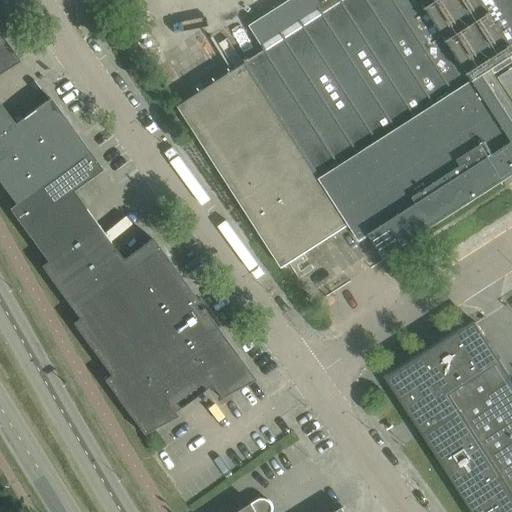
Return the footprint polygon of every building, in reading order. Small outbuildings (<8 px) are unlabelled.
[(112,0),(129,26),(146,15),(136,0),(112,0)] [(0,74),(20,62),(0,35),(0,74)] [(123,260),(73,192),(102,171),(50,99),(15,125),(0,104),(0,183),(15,204),(9,209),(47,262),(40,266),(78,319),(164,256),(152,239),(123,260)] [(255,381),(203,309),(199,311),(195,306),(199,303),(164,256),(78,319),(72,323),(110,376),(103,381),(143,435),(177,417),(174,412),(210,385),(220,399),(255,381)] [(459,334),(390,378),(415,417),(424,432),(475,511),(511,511),(511,379),(476,323),(465,330),(467,334),(461,338),(459,334)] [(272,511),(273,511),(273,509),(273,507),(273,505),(272,504),(271,502),(269,501),(268,500),(266,500),(265,499),(263,499),(261,499),(259,500),(258,501),(239,511),(345,511),(343,508),(336,511),(272,511)]
